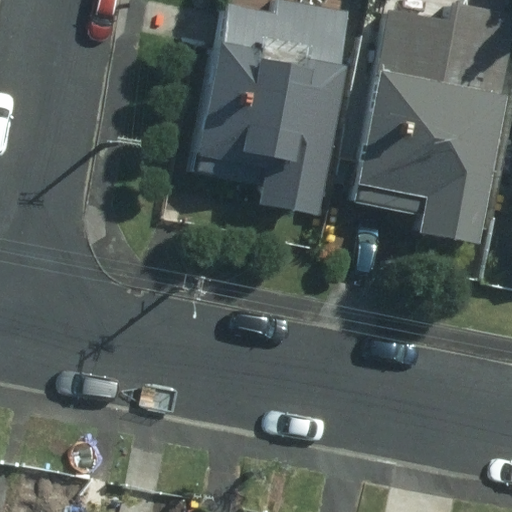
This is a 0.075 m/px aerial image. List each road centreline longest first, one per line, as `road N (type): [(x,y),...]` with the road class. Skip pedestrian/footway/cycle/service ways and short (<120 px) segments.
road 1 (residential): [(5,316),(511,419)]
road 2 (residential): [(5,316),(51,0)]
